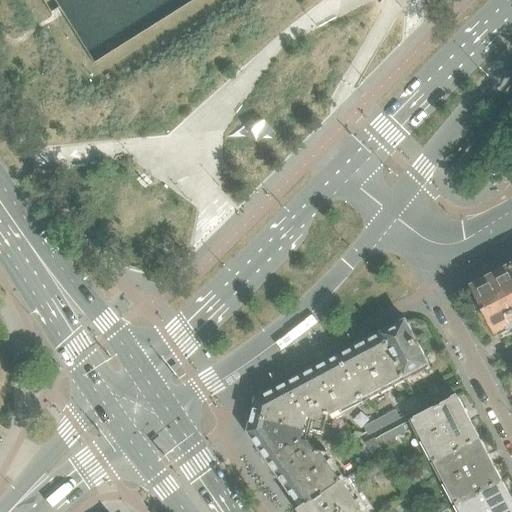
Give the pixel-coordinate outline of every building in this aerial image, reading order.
[(500,335),(511,328),(511,267),(511,265),(473,285),(500,335)] [(431,368),(418,344),(406,321),(393,328),(384,333),(407,377),(414,373),(415,377),(431,368)] [(407,377),(384,333),(341,355),(364,399),(407,377)] [(364,399),(341,355),(289,383),(302,407),(307,408),(314,404),(316,408),(323,405),(328,415),(333,416),(364,399)] [(307,408),(302,407),(289,383),(258,399),(254,416),(314,431),(323,433),(328,415),(323,405),(316,408),(314,404),(307,408)] [(479,438),(473,426),(457,396),(415,419),(437,461),(479,438)] [(401,420),(396,410),(391,412),(396,422),(401,420)] [(396,422),(391,412),(387,415),(392,424),(396,422)] [(392,424),(387,415),(380,418),(385,428),(392,424)] [(311,443),(314,431),(254,416),(250,431),(272,463),(293,448),(298,449),(303,456),(306,454),(310,460),(320,452),(317,452),(311,443)] [(385,428),(380,418),(373,422),(378,431),(385,428)] [(378,431),(373,422),(368,425),(373,434),(378,431)] [(373,434),(368,425),(363,427),(367,433),(368,436),(373,434)] [(403,425),(381,437),(385,443),(407,432),(403,426),(403,425)] [(355,432),(353,439),(360,441),(362,434),(355,432)] [(502,481),(495,468),(479,438),(437,461),(460,503),(502,481)] [(353,439),(352,447),(359,449),(360,441),(353,439)] [(384,453),(375,440),(374,439),(365,444),(376,459),(384,453)] [(291,490),(330,463),(324,453),(320,452),(310,460),(306,454),(303,456),(298,449),(293,448),(272,463),(291,490)] [(304,511),(345,483),(330,463),(291,490),(303,508),(302,509),(304,511)] [(415,482),(429,474),(426,467),(411,475),(415,482)] [(379,511),(355,477),(345,483),(304,511),(379,511)] [(511,511),(511,500),(502,481),(460,503),(464,511),(511,511)]
